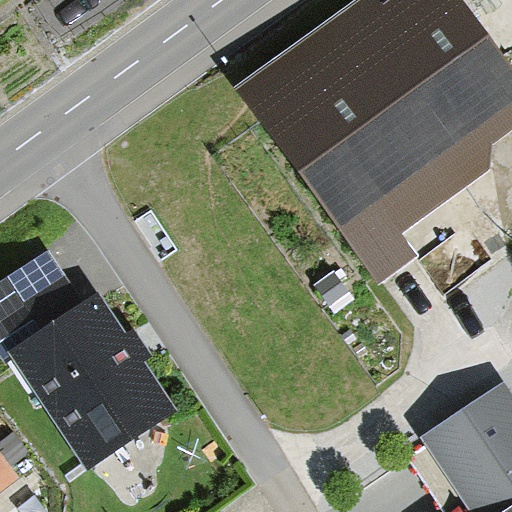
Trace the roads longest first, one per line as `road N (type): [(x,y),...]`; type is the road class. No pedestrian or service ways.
road 1 (residential): [(44,127),(295,511)]
road 2 (tertiary): [(44,127),(221,0)]
